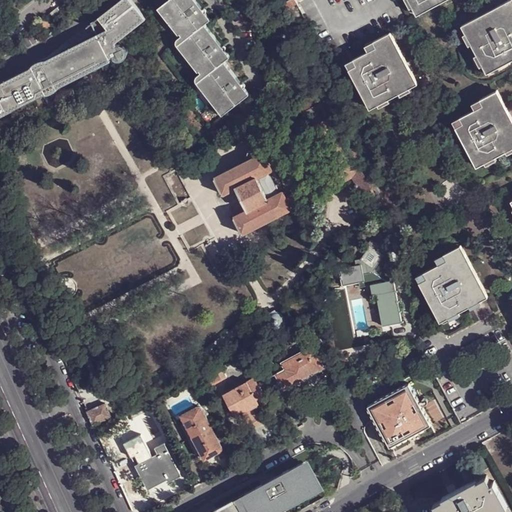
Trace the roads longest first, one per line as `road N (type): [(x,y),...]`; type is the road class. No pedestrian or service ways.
road 1 (residential): [(328,511),(511,411)]
road 2 (unclassified): [(73,403),(0,239)]
